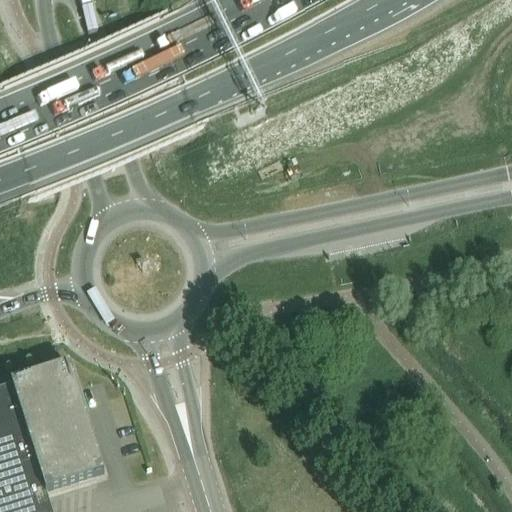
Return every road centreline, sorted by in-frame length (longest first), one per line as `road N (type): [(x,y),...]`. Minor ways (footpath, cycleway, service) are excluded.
road 1 (trunk): [(0,173),(200,90),(379,0)]
road 2 (secondary): [(511,173),(231,232),(188,230)]
road 3 (secondary): [(203,276),(238,259),(511,199)]
road 4 (trunk): [(282,0),(0,129)]
road 5 (secondary): [(43,0),(103,225)]
road 6 (secondary): [(159,213),(137,177),(84,0)]
road 7 (tertiary): [(201,486),(184,316)]
road 8 (tertiary): [(133,331),(201,486)]
road 9 (unknown): [(135,495),(98,379)]
